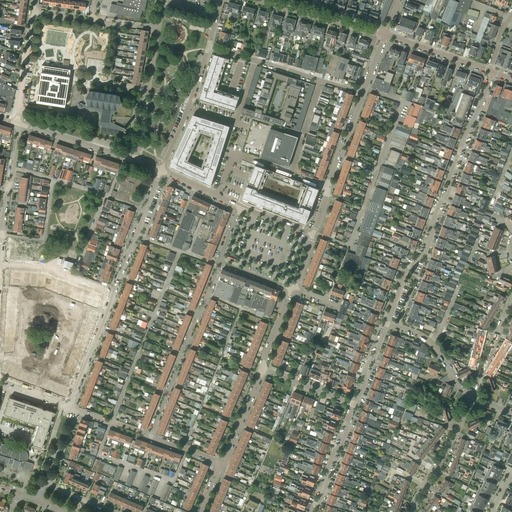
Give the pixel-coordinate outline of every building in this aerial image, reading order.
[(85,6),(90,7),(90,1),(85,0),(85,3),(79,2),(78,9),(84,10),(85,6)] [(123,0),(122,4),(117,3),(116,5),(111,4),(111,3),(109,12),(116,13),(116,14),(117,14),(117,13),(139,18),(139,19),(141,11),(144,11),(143,11),(145,0),(123,0)] [(351,12),(354,1),(354,0),(352,0),(349,0),(346,11),(349,12),(349,11),(351,12)] [(365,5),(366,3),(366,1),(362,0),(361,0),(357,14),(360,15),(361,15),(365,5)] [(384,0),(378,21),(379,20),(382,21),(390,0),(384,0)] [(422,10),(423,10),(430,13),(434,0),(426,0),(424,6),(422,10)] [(436,0),(432,12),(438,14),(435,20),(435,21),(451,27),(452,27),(453,24),(458,26),(459,24),(463,13),(454,11),(458,2),(452,0),(436,0)] [(458,0),(458,2),(454,11),(463,13),(466,15),(467,14),(469,9),(471,0),(458,0)] [(232,12),(234,3),(231,3),(228,2),(225,14),(228,14),(229,11),(232,12)] [(366,17),(369,8),(371,8),(373,3),(370,2),(370,4),(366,3),(365,5),(361,15),(363,15),(363,16),(366,17)] [(406,6),(405,7),(406,8),(415,12),(417,8),(422,11),(422,10),(424,6),(416,2),(415,5),(408,2),(407,3),(406,4),(406,5),(406,6)] [(238,13),(240,5),(237,5),(237,4),(234,3),(232,12),(231,16),(237,17),(238,13)] [(371,18),(372,19),(376,6),(373,5),(371,10),(370,10),(368,18),(371,19),(371,18)] [(246,7),(243,6),(241,16),(243,16),(244,15),(247,16),(249,7),(247,6),(246,7)] [(256,18),(255,21),(258,22),(257,24),(257,26),(260,26),(260,25),(264,11),(261,11),(259,11),(257,18),(259,18),(259,19),(256,18)] [(260,25),(263,26),(263,23),(264,20),(266,20),(268,13),(266,13),(266,12),(264,11),(260,25)] [(432,12),(430,18),(435,20),(438,14),(432,12)] [(274,28),(277,15),(275,14),(275,15),(272,14),(270,21),(268,27),(271,28),(271,30),(273,30),(274,28)] [(280,16),(277,15),(274,28),(276,29),(278,23),(280,24),(282,17),(279,16),(280,16)] [(401,17),(400,21),(397,28),(398,28),(398,29),(400,30),(400,29),(402,30),(405,23),(404,23),(406,19),(401,17)] [(283,20),(280,30),(285,31),(287,32),(291,18),(288,18),(288,19),(286,18),(285,21),(283,20)] [(291,18),(287,32),(290,33),(293,33),(294,28),(293,28),(295,21),(293,20),(293,19),(291,18)] [(405,23),(402,30),(404,31),(405,31),(406,32),(406,31),(407,32),(409,24),(410,25),(411,21),(406,19),(404,23),(405,23)] [(295,29),(293,35),(296,36),(296,35),(301,36),(302,32),(305,22),(302,21),(302,22),(299,22),(298,25),(297,25),(296,30),(295,29)] [(409,24),(407,32),(409,32),(409,33),(411,33),(413,29),(415,29),(418,23),(411,21),(410,25),(409,24)] [(302,32),(301,36),(304,37),(305,35),(306,35),(307,35),(308,34),(309,32),(310,25),(308,24),(308,23),(305,22),(302,32)] [(419,26),(415,34),(418,35),(418,36),(420,37),(421,36),(421,37),(425,28),(424,28),(424,29),(421,28),(422,24),(420,23),(419,26)] [(310,33),(308,39),(310,40),(312,40),(313,35),(316,36),(319,26),(316,25),(316,26),(313,25),(312,29),(310,33)] [(307,70),(314,72),(318,57),(319,57),(324,37),(323,37),(324,32),(323,32),(324,28),(322,28),(322,27),(319,26),(316,36),(320,37),(319,42),(320,43),(319,47),(318,47),(316,53),(315,54),(312,53),(311,55),(307,70)] [(426,38),(432,41),(436,30),(432,28),(433,27),(430,26),(426,38)] [(5,33),(5,37),(6,37),(9,37),(9,36),(20,37),(21,30),(10,29),(9,33),(5,33)] [(335,39),(337,32),(335,31),(333,30),(327,47),(330,48),(333,39),(335,39)] [(494,38),(496,32),(489,30),(487,35),(492,37),(494,38)] [(220,34),(219,37),(228,40),(230,40),(231,40),(231,38),(234,38),(234,36),(235,35),(232,34),(221,32),(220,34)] [(344,34),(342,33),(340,37),(339,36),(337,42),(341,44),(342,41),(345,42),(347,35),(346,34),(345,33),(344,34)] [(445,33),(441,44),(447,46),(451,36),(445,33)] [(353,36),(351,35),(349,40),(348,40),(346,47),(349,48),(354,49),(356,44),(355,43),(357,37),(356,37),(356,36),(354,36),(353,36)] [(456,41),(454,40),(453,40),(451,48),(456,50),(461,37),(459,36),(458,36),(456,41)] [(228,40),(219,37),(218,40),(219,40),(218,43),(228,46),(229,43),(230,40),(228,40)] [(461,37),(456,50),(462,52),(465,44),(462,43),(464,38),(463,38),(461,37)] [(359,50),(358,51),(360,52),(365,40),(360,38),(356,49),(359,50)] [(19,42),(8,40),(7,45),(9,45),(9,47),(18,49),(18,48),(19,48),(20,45),(19,45),(19,42)] [(365,40),(360,52),(362,52),(363,49),(366,50),(369,41),(365,40)] [(237,51),(245,53),(247,45),(242,44),(240,48),(238,47),(237,51)] [(472,44),(468,54),(474,56),(478,48),(474,47),(475,45),(472,44)] [(480,46),(476,57),(481,59),(483,52),(484,52),(486,48),(485,47),(482,46),(482,47),(480,46)] [(383,58),(388,60),(391,61),(388,68),(391,69),(395,60),(397,60),(400,51),(400,50),(399,49),(398,50),(397,48),(395,49),(394,47),(393,48),(392,47),(391,47),(390,48),(389,49),(390,50),(388,54),(386,53),(385,54),(383,58)] [(499,52),(495,64),(499,65),(499,66),(501,67),(501,66),(502,66),(502,64),(505,56),(507,51),(500,48),(499,52)] [(395,71),(402,73),(405,66),(403,65),(407,53),(402,51),(395,71)] [(502,66),(506,68),(506,67),(511,56),(510,56),(511,53),(507,51),(505,56),(502,64),(502,66)] [(11,62),(11,61),(15,61),(16,61),(16,58),(16,56),(13,55),(10,54),(10,53),(5,52),(4,59),(11,62)] [(307,52),(305,53),(301,68),(307,70),(311,55),(311,53),(307,52)] [(199,99),(235,111),(240,97),(215,89),(224,60),(228,62),(229,59),(214,54),(199,99)] [(326,73),(333,75),(340,56),(332,54),(326,73)] [(415,55),(411,54),(404,73),(403,73),(402,77),(407,78),(410,69),(415,55)] [(421,57),(415,55),(410,69),(416,71),(421,57)] [(340,56),(333,75),(343,79),(345,72),(347,68),(348,63),(349,60),(342,57),(340,56)] [(320,73),(320,72),(324,58),(319,57),(318,57),(314,72),(320,73)] [(425,59),(421,57),(416,71),(418,72),(419,70),(421,71),(425,59)] [(0,62),(5,64),(4,66),(11,69),(12,67),(13,67),(14,65),(13,65),(14,64),(0,58),(0,62)] [(391,61),(388,60),(387,61),(385,60),(381,70),(384,71),(384,70),(387,72),(385,76),(380,74),(378,79),(390,83),(393,76),(395,71),(391,69),(388,68),(391,61)] [(429,74),(431,75),(433,70),(435,71),(438,64),(437,64),(437,63),(436,63),(435,63),(433,62),(429,74)] [(361,67),(348,63),(347,68),(359,72),(360,69),(361,67)] [(441,65),(440,64),(435,78),(441,80),(446,66),(444,66),(444,65),(442,64),(441,65)] [(70,70),(41,65),(35,103),(64,107),(70,70)] [(352,75),(351,78),(356,79),(358,75),(359,72),(347,68),(345,72),(349,74),(352,75)] [(446,73),(443,80),(442,84),(444,85),(445,85),(446,80),(449,81),(453,70),(453,69),(452,69),(451,68),(451,69),(448,68),(446,73)] [(0,81),(5,84),(8,76),(10,72),(6,70),(4,74),(1,73),(0,75),(0,81)] [(270,77),(277,79),(284,81),(285,76),(271,71),(270,76),(270,77)] [(462,72),(456,87),(459,88),(461,84),(462,85),(466,74),(462,72)] [(275,84),(277,79),(270,77),(270,76),(267,75),(265,80),(275,84)] [(285,76),(284,81),(291,83),(295,85),(296,84),(297,79),(287,76),(285,76)] [(479,79),(470,76),(466,85),(464,84),(462,89),(461,92),(473,97),(479,79)] [(378,79),(375,78),(372,88),(387,93),(387,91),(390,85),(390,83),(378,79)] [(273,89),(275,84),(265,80),(263,86),(273,89)] [(0,110),(0,112),(2,111),(3,111),(6,112),(9,110),(10,108),(12,101),(13,101),(14,97),(13,97),(15,89),(5,84),(0,81),(0,110)] [(291,83),(289,88),(299,92),(301,86),(296,84),(295,85),(291,83)] [(331,93),(333,88),(324,85),(322,90),(331,93)] [(397,88),(390,85),(387,91),(395,94),(397,88)] [(500,93),(502,87),(501,87),(500,86),(499,86),(496,85),(485,114),(491,116),(495,105),(500,93)] [(273,89),(263,86),(262,91),(272,94),(273,89)] [(456,88),(453,96),(451,102),(450,103),(456,105),(461,92),(462,89),(456,87),(456,88)] [(288,94),(298,97),(299,92),(289,88),(288,94)] [(495,118),(499,119),(510,90),(506,89),(504,88),(504,89),(503,91),(502,90),(501,94),(500,93),(495,105),(491,116),(496,117),(495,118)] [(352,97),(353,95),(340,90),(338,96),(343,97),(352,101),(353,97),(352,97)] [(499,119),(505,122),(507,122),(510,113),(504,111),(506,107),(510,109),(511,102),(511,91),(510,90),(499,119)] [(114,112),(115,111),(114,111),(115,110),(116,110),(120,103),(118,95),(88,91),(84,98),(85,104),(83,105),(80,103),(78,104),(77,107),(79,109),(82,108),(82,107),(85,108),(90,109),(90,110),(94,110),(94,111),(96,111),(97,112),(99,112),(99,113),(100,113),(99,122),(99,121),(98,124),(99,124),(99,125),(100,125),(100,126),(101,126),(100,133),(117,136),(118,130),(122,130),(122,131),(124,132),(124,131),(124,129),(124,128),(123,128),(121,127),(120,127),(118,126),(119,126),(117,126),(117,125),(116,125),(114,125),(114,124),(113,124),(113,123),(112,123),(110,123),(110,122),(109,122),(111,114),(112,114),(112,113),(113,113),(114,112)] [(272,94),(262,91),(260,96),(270,99),(272,94)] [(408,91),(405,100),(410,102),(413,93),(408,91)] [(473,97),(461,92),(456,105),(450,103),(446,114),(452,116),(453,115),(466,120),(467,115),(466,115),(473,97)] [(370,93),(368,99),(377,102),(380,103),(381,100),(378,99),(379,96),(376,95),(370,93)] [(286,99),(296,102),(298,97),(288,94),(286,99)] [(451,102),(453,96),(447,94),(443,105),(447,106),(448,102),(451,102)] [(270,99),(260,96),(258,101),(268,104),(270,99)] [(342,104),(349,106),(350,104),(351,104),(352,101),(343,97),(342,100),(344,101),(342,104)] [(434,104),(435,101),(427,98),(424,106),(432,109),(434,104)] [(286,99),(284,104),(294,107),(296,102),(286,99)] [(377,102),(368,99),(365,104),(372,107),(375,108),(377,102)] [(268,104),(258,101),(256,106),(267,109),(268,104)] [(342,106),(340,109),(348,112),(349,109),(348,108),(349,106),(342,104),(337,102),(336,104),(342,106)] [(413,106),(411,105),(407,114),(416,118),(420,108),(419,108),(420,108),(421,105),(414,103),(413,106)] [(293,112),(294,107),(284,104),(283,109),(293,112)] [(364,108),(363,110),(373,114),(373,112),(375,108),(372,107),(365,104),(364,108)] [(421,105),(420,108),(434,113),(435,114),(436,111),(432,109),(424,106),(421,105)] [(255,111),(258,112),(265,114),(267,109),(256,106),(255,111)] [(257,117),(258,112),(255,111),(243,107),(241,113),(254,117),(254,116),(257,117)] [(438,115),(435,114),(434,113),(420,108),(416,117),(426,120),(427,116),(429,117),(429,116),(433,117),(436,119),(438,115)] [(291,117),(293,112),(283,109),(281,114),(291,117)] [(337,115),(345,117),(346,115),(346,116),(348,112),(340,109),(339,109),(337,115)] [(373,114),(363,110),(361,116),(367,118),(369,114),(372,116),(373,114)] [(259,118),(259,119),(270,122),(272,117),(265,114),(258,112),(257,117),(260,118),(259,118)] [(281,114),(279,119),(284,121),(289,123),(291,117),(281,114)] [(318,124),(321,117),(314,114),(311,121),(318,124)] [(336,121),(343,123),(345,120),(344,120),(345,117),(337,115),(335,114),(333,117),(337,118),(336,121)] [(416,118),(407,114),(403,125),(412,128),(416,118)] [(189,123),(191,123),(188,128),(187,128),(169,167),(211,186),(230,126),(201,117),(201,118),(193,116),(190,122),(189,122),(189,123)] [(436,119),(433,117),(429,116),(429,117),(427,116),(426,120),(435,124),(437,119),(436,119)] [(272,117),(270,122),(282,126),(284,121),(279,119),(274,117),(272,117)] [(496,123),(496,121),(485,117),(483,121),(495,126),(496,123)] [(464,121),(455,118),(454,121),(452,121),(452,123),(456,125),(457,125),(461,126),(462,126),(464,121)] [(359,120),(357,126),(367,130),(367,128),(365,127),(366,123),(359,120)] [(334,127),(341,129),(341,127),(342,127),(343,123),(336,121),(335,123),(332,122),(330,127),(334,129),(334,127)] [(482,124),(481,126),(493,131),(494,128),(497,129),(498,127),(495,126),(483,121),(483,122),(482,122),(482,123),(482,124)] [(411,129),(412,128),(403,125),(398,123),(397,126),(396,126),(394,132),(394,133),(408,139),(408,137),(409,137),(410,133),(410,132),(411,129)] [(9,134),(11,128),(5,126),(1,139),(8,141),(10,134),(9,134)] [(355,132),(362,134),(363,131),(366,132),(367,130),(357,126),(355,132)] [(459,133),(444,127),(441,126),(439,129),(447,132),(446,134),(457,138),(457,136),(458,136),(459,133)] [(327,135),(330,136),(338,139),(339,136),(338,135),(339,133),(333,131),(334,129),(330,127),(327,135)] [(298,137),(270,128),(264,149),(265,149),(264,152),(263,151),(261,158),(288,167),(298,137)] [(478,132),(479,133),(486,136),(491,138),(492,135),(491,135),(492,133),(480,128),(479,130),(478,132)] [(361,138),(362,134),(355,132),(353,138),(362,141),(367,143),(368,143),(369,141),(361,138)] [(486,136),(479,133),(478,133),(477,134),(478,135),(477,137),(488,142),(489,140),(485,138),(486,136)] [(393,134),(390,143),(404,148),(406,144),(408,139),(393,134)] [(435,136),(438,137),(455,144),(456,141),(455,141),(456,139),(449,137),(448,138),(445,137),(436,134),(435,136)] [(29,135),(26,141),(30,142),(28,149),(30,150),(32,143),(35,136),(31,135),(29,135)] [(328,142),(335,144),(336,142),(336,143),(338,139),(330,136),(328,142)] [(454,147),(455,144),(438,137),(437,140),(439,141),(446,144),(446,145),(453,148),(453,146),(454,147)] [(43,149),(44,147),(46,140),(42,138),(42,139),(40,138),(38,145),(37,147),(43,149)] [(352,139),(351,143),(358,146),(361,147),(364,149),(365,145),(366,145),(367,143),(362,141),(353,138),(352,139)] [(486,143),(476,139),(475,141),(474,143),(485,148),(486,143)] [(50,149),(52,142),(49,141),(50,141),(46,140),(44,147),(43,149),(42,152),(45,153),(47,148),(50,149)] [(334,147),(335,144),(328,142),(326,148),(333,150),(335,147),(334,147)] [(350,147),(349,149),(358,152),(363,154),(364,153),(362,152),(362,151),(360,151),(361,147),(358,146),(351,143),(350,147)] [(404,148),(390,143),(388,148),(402,153),(404,148)] [(473,146),(473,148),(479,151),(480,149),(483,151),(484,150),(489,152),(490,150),(486,148),(485,148),(474,143),(473,146)] [(58,144),(56,144),(53,153),(56,154),(53,162),(56,163),(62,145),(59,144),(58,144)] [(378,153),(379,150),(380,148),(371,144),(369,150),(378,153)] [(66,154),(68,147),(66,147),(66,146),(62,145),(56,163),(59,164),(61,158),(63,153),(66,154)] [(432,147),(451,155),(451,154),(450,154),(451,154),(451,152),(452,150),(440,145),(440,147),(432,145),(432,147)] [(309,148),(305,146),(303,150),(318,156),(319,152),(309,148)] [(70,159),(74,149),(70,147),(70,148),(68,147),(66,154),(65,157),(70,159)] [(321,152),(324,153),(331,156),(331,154),(332,154),(333,150),(326,148),(323,147),(321,152)] [(450,157),(451,155),(432,147),(432,149),(436,151),(439,153),(438,155),(449,159),(449,157),(450,157)] [(77,158),(79,151),(77,150),(74,149),(70,159),(76,161),(77,158)] [(358,152),(349,149),(347,155),(353,157),(355,154),(357,154),(358,152)] [(389,149),(387,154),(400,159),(402,153),(389,149)] [(83,160),(85,152),(82,151),(81,152),(79,151),(77,158),(83,160)] [(469,155),(470,155),(481,160),(487,162),(488,159),(478,155),(478,154),(471,151),(471,153),(470,153),(469,155)] [(89,162),(91,155),(89,154),(89,153),(85,152),(83,160),(89,162)] [(322,159),(329,162),(331,158),(330,158),(331,156),(324,153),(322,159)] [(400,159),(387,154),(385,159),(398,164),(400,159)] [(427,154),(426,157),(447,165),(448,162),(447,162),(448,160),(441,158),(440,160),(437,159),(437,158),(427,154)] [(481,160),(470,155),(470,156),(469,156),(469,157),(469,158),(468,160),(475,162),(476,160),(481,162),(480,163),(486,165),(487,162),(481,160)] [(99,165),(101,158),(98,156),(98,157),(95,156),(92,166),(95,167),(96,164),(99,165)] [(435,164),(438,165),(438,166),(445,169),(445,167),(446,167),(447,165),(426,157),(425,160),(430,162),(430,161),(435,163),(435,164)] [(105,159),(101,158),(99,165),(98,169),(99,169),(99,170),(100,170),(101,170),(102,171),(103,170),(104,170),(107,160),(105,159)] [(320,165),(327,167),(327,165),(328,165),(329,162),(322,159),(319,158),(317,164),(320,165)] [(32,164),(30,170),(36,172),(39,161),(34,159),(33,162),(32,162),(32,164)] [(351,161),(345,159),(343,165),(350,167),(352,168),(352,166),(353,166),(353,165),(351,164),(351,161)] [(109,172),(113,161),(109,160),(109,161),(107,160),(104,170),(109,172)] [(116,162),(113,161),(109,172),(115,174),(118,164),(116,163),(116,162)] [(251,174),(241,200),(279,214),(279,213),(283,215),(283,216),(305,224),(319,189),(255,165),(251,174)] [(314,169),(316,170),(325,173),(326,169),(327,167),(320,165),(319,167),(316,166),(314,169)] [(380,170),(394,176),(396,171),(382,165),(380,170)] [(409,175),(411,170),(402,166),(400,171),(409,175)] [(472,169),(465,166),(464,169),(465,169),(464,171),(471,173),(472,171),(482,175),(483,173),(477,170),(472,169)] [(431,176),(441,179),(441,178),(442,178),(443,175),(442,175),(427,169),(421,167),(420,170),(425,172),(426,171),(432,174),(431,176)] [(428,167),(427,169),(442,175),(443,175),(443,174),(443,173),(444,171),(437,168),(436,170),(433,169),(428,167)] [(58,178),(63,180),(66,170),(61,168),(58,178)] [(143,176),(132,171),(131,173),(125,171),(125,170),(122,179),(117,177),(115,183),(120,184),(117,192),(113,191),(111,196),(127,202),(129,197),(134,199),(136,194),(134,193),(135,190),(136,191),(142,176),(143,176)] [(314,175),(322,178),(323,176),(324,176),(325,173),(316,170),(314,175)] [(390,186),(392,181),(394,176),(380,170),(379,171),(383,173),(378,187),(377,187),(388,191),(390,186)] [(498,178),(500,174),(491,170),(489,175),(498,178)] [(348,179),(351,181),(352,179),(349,177),(350,174),(347,173),(341,171),(340,175),(339,176),(346,179),(348,179)] [(462,174),(461,177),(477,183),(480,184),(481,182),(472,178),(473,176),(463,173),(463,174),(462,174)] [(19,183),(30,185),(32,176),(25,174),(24,178),(21,177),(21,179),(20,179),(19,183)] [(346,179),(339,176),(337,182),(344,184),(346,185),(346,183),(344,183),(346,179)] [(427,182),(431,184),(438,187),(440,182),(429,177),(427,182)] [(477,183),(461,177),(460,179),(461,180),(460,181),(467,184),(468,182),(476,185),(477,183)] [(95,178),(91,188),(97,190),(97,189),(101,180),(95,178)] [(344,189),(346,185),(344,184),(337,182),(335,188),(342,190),(344,191),(344,189)] [(436,192),(438,187),(431,184),(430,187),(426,185),(420,182),(419,185),(436,192)] [(457,188),(473,194),(476,195),(477,193),(465,188),(466,186),(459,183),(458,185),(457,188)] [(415,186),(424,190),(428,191),(427,193),(435,196),(436,192),(419,185),(416,184),(415,186)] [(181,198),(182,196),(178,194),(180,190),(178,189),(170,186),(168,186),(165,192),(178,197),(181,198)] [(385,199),(386,197),(388,191),(377,187),(377,188),(376,187),(373,195),(374,195),(385,199)] [(335,188),(333,194),(342,197),(342,195),(340,194),(342,190),(335,188)] [(463,193),(472,196),(473,194),(457,188),(456,190),(456,192),(462,195),(463,193)] [(174,198),(178,199),(178,197),(165,192),(163,199),(172,203),(174,198)] [(417,194),(416,196),(433,203),(433,200),(434,198),(426,195),(426,198),(417,194)] [(454,196),(453,198),(470,205),(471,203),(461,199),(462,197),(455,194),(454,196)] [(382,205),(383,205),(384,202),(385,199),(374,195),(373,195),(371,201),(382,205)] [(184,215),(194,219),(195,215),(198,209),(202,200),(193,196),(184,215)] [(422,201),(421,203),(430,207),(431,205),(432,205),(433,203),(416,196),(415,198),(422,201)] [(38,198),(37,207),(45,208),(46,199),(38,198)] [(470,205),(453,198),(452,201),(452,203),(458,205),(459,203),(469,207),(470,205)] [(110,209),(113,202),(107,199),(104,207),(109,209),(110,209)] [(172,203),(163,199),(161,205),(167,207),(168,204),(172,206),(173,205),(175,206),(174,207),(180,209),(181,207),(172,203)] [(198,209),(195,215),(200,217),(207,220),(208,221),(218,224),(224,227),(227,221),(226,220),(215,216),(216,216),(206,212),(210,204),(202,200),(198,209)] [(343,207),(345,203),(336,200),(334,205),(340,208),(342,209),(343,207)] [(371,235),(372,235),(376,224),(377,220),(381,211),(382,208),(383,205),(382,205),(371,201),(370,202),(370,201),(365,213),(363,218),(359,231),(371,235)] [(384,202),(383,205),(382,208),(384,209),(390,211),(392,206),(384,202)] [(123,204),(121,207),(124,208),(122,214),(124,215),(131,217),(134,212),(129,210),(130,207),(123,204)] [(215,216),(226,220),(228,217),(230,213),(217,207),(210,204),(206,212),(216,216),(215,216)] [(416,204),(414,208),(428,213),(429,211),(429,209),(416,204)] [(169,208),(167,207),(161,205),(159,211),(164,213),(165,210),(168,211),(169,208)] [(331,211),(338,214),(341,215),(342,211),(341,211),(342,209),(340,208),(334,205),(331,211)] [(419,215),(426,218),(427,216),(428,213),(414,208),(407,205),(405,209),(411,211),(411,209),(420,213),(419,215)] [(449,209),(459,213),(467,216),(468,214),(460,211),(461,209),(451,205),(450,207),(449,208),(449,209)] [(459,213),(449,209),(449,210),(448,211),(448,212),(448,214),(457,217),(458,217),(458,216),(459,216),(458,216),(459,213)] [(156,217),(162,219),(163,216),(166,217),(167,214),(164,213),(159,211),(156,217)] [(338,214),(331,211),(329,217),(336,219),(338,220),(338,218),(339,218),(340,215),(341,215),(338,214)] [(120,217),(119,219),(129,223),(131,217),(124,215),(123,218),(120,217)] [(191,225),(193,220),(194,219),(184,215),(179,227),(189,231),(191,225)] [(409,216),(408,218),(412,219),(424,224),(425,222),(425,221),(425,220),(414,215),(413,218),(409,216)] [(487,224),(490,218),(484,215),(484,216),(482,220),(482,221),(487,224)] [(445,220),(460,226),(462,226),(463,224),(457,222),(457,220),(456,219),(447,216),(446,217),(445,220)] [(336,219),(329,217),(327,223),(334,225),(336,226),(337,222),(338,220),(336,219)] [(96,224),(103,226),(104,226),(106,220),(99,218),(97,223),(96,224)] [(408,218),(408,220),(416,223),(415,226),(422,228),(423,226),(424,225),(423,224),(424,224),(412,219),(408,218)] [(119,219),(117,225),(119,225),(120,226),(127,229),(129,223),(119,219)] [(460,226),(445,220),(444,222),(444,223),(443,224),(453,228),(454,228),(455,228),(455,227),(459,229),(460,226)] [(215,233),(221,235),(224,227),(218,224),(208,221),(207,224),(209,225),(209,226),(202,223),(201,227),(215,232),(215,233)] [(160,224),(154,222),(151,229),(158,231),(160,225),(160,224)] [(335,230),(336,226),(334,225),(327,223),(325,228),(331,231),(333,231),(334,229),(335,230)] [(116,228),(115,231),(118,232),(125,234),(127,229),(120,226),(119,225),(117,225),(116,228)] [(185,242),(189,231),(179,227),(172,246),(185,251),(188,249),(190,243),(185,242)] [(201,227),(197,237),(217,245),(218,242),(221,235),(215,233),(215,232),(201,227)] [(441,228),(440,231),(457,237),(458,237),(459,235),(460,232),(457,231),(456,232),(452,230),(443,227),(442,228),(441,228)] [(502,227),(501,230),(495,227),(493,232),(502,236),(505,229),(502,227)] [(323,234),(331,237),(332,233),(333,231),(331,231),(325,228),(323,234)] [(172,237),(158,231),(151,229),(149,236),(158,240),(159,236),(166,238),(164,243),(169,244),(172,237)] [(420,235),(405,229),(404,232),(408,233),(407,235),(418,239),(418,237),(419,238),(420,235)] [(113,230),(113,232),(117,234),(116,237),(123,240),(125,234),(118,232),(113,230)] [(374,230),(372,235),(377,237),(380,238),(382,233),(374,230)] [(359,231),(361,231),(357,244),(359,244),(355,255),(347,252),(344,260),(360,266),(363,256),(364,257),(368,258),(369,259),(371,253),(365,251),(371,235),(359,231)] [(457,237),(440,231),(439,233),(440,233),(439,235),(446,238),(447,237),(455,240),(457,237)] [(491,237),(500,241),(502,236),(493,232),(491,237)] [(399,239),(404,241),(415,245),(416,245),(416,244),(416,243),(417,241),(410,239),(410,238),(403,236),(402,238),(399,237),(400,236),(393,234),(392,237),(398,239),(399,239)] [(91,239),(88,244),(96,247),(99,248),(101,242),(98,241),(97,241),(98,239),(97,239),(91,236),(91,239)] [(116,237),(114,243),(121,246),(123,240),(116,237)] [(217,245),(197,237),(193,246),(191,251),(204,256),(204,257),(211,259),(217,245)] [(437,239),(436,241),(451,247),(454,248),(455,245),(452,244),(452,245),(448,243),(448,242),(447,241),(446,241),(445,240),(438,237),(438,239),(437,239)] [(489,241),(498,245),(500,241),(491,237),(489,241)] [(327,247),(328,245),(329,242),(321,238),(319,244),(325,246),(327,247)] [(399,240),(398,242),(404,244),(403,246),(414,250),(414,248),(415,248),(415,246),(415,245),(404,241),(399,239),(399,240)] [(488,242),(487,246),(496,250),(498,245),(489,241),(488,242)] [(142,243),(140,249),(147,252),(148,250),(148,249),(146,249),(147,246),(142,243)] [(88,244),(86,250),(87,250),(93,253),(94,253),(96,247),(88,244)] [(316,250),(323,252),(325,253),(326,249),(327,247),(325,246),(319,244),(316,250)] [(391,249),(394,250),(407,254),(408,253),(407,252),(408,250),(401,248),(400,250),(397,249),(395,249),(396,247),(390,245),(389,248),(391,249)] [(108,249),(111,250),(110,252),(117,255),(119,249),(109,246),(108,249)] [(433,250),(432,252),(448,258),(449,256),(440,253),(441,251),(434,248),(434,250),(433,250)] [(140,249),(137,255),(143,257),(146,258),(147,256),(146,254),(147,254),(147,252),(140,249)] [(323,257),(325,253),(323,252),(316,250),(314,255),(321,258),(323,259),(323,257)] [(395,255),(398,256),(405,259),(406,257),(407,255),(406,255),(407,254),(394,250),(393,252),(394,252),(394,253),(394,254),(394,255),(395,255)] [(117,255),(110,252),(107,251),(105,257),(115,261),(117,255)] [(175,254),(169,252),(166,260),(172,262),(175,254)] [(448,258),(432,252),(431,255),(432,255),(431,257),(442,261),(443,258),(448,260),(448,258)] [(314,255),(312,261),(318,263),(320,264),(322,261),(323,259),(321,258),(314,255)] [(102,262),(113,266),(115,261),(105,257),(102,262)] [(387,264),(389,265),(396,268),(397,266),(398,264),(385,259),(382,257),(380,260),(386,262),(385,263),(387,264)] [(437,261),(430,259),(429,261),(429,262),(429,263),(441,268),(442,266),(436,264),(437,261)] [(320,264),(318,263),(312,261),(310,267),(316,269),(318,270),(319,268),(320,264)] [(111,272),(113,266),(102,262),(100,268),(111,272)] [(435,268),(444,271),(445,269),(441,268),(429,263),(428,264),(427,265),(428,266),(427,267),(434,270),(435,268)] [(133,266),(131,272),(136,274),(139,275),(139,273),(140,272),(138,271),(139,268),(133,266)] [(384,268),(378,266),(377,268),(394,275),(395,272),(394,272),(395,270),(385,266),(384,268)] [(318,270),(316,269),(310,267),(308,272),(314,275),(316,276),(318,272),(318,270)] [(108,278),(111,272),(100,268),(98,274),(108,278)] [(393,277),(394,275),(377,268),(377,269),(377,270),(383,273),(382,275),(392,279),(393,277)] [(213,295),(223,299),(232,273),(222,269),(213,295)] [(425,274),(438,279),(439,279),(440,276),(435,275),(434,273),(433,272),(426,270),(425,272),(424,273),(425,274)] [(12,272),(11,285),(43,287),(96,307),(101,296),(90,292),(89,293),(51,279),(51,277),(44,274),(44,276),(24,275),(24,273),(12,272)] [(308,272),(305,278),(312,281),(314,281),(314,279),(315,278),(316,276),(314,275),(308,272)] [(232,274),(233,273),(232,273),(223,299),(229,301),(239,276),(236,274),(236,276),(232,274)] [(106,283),(108,278),(98,274),(96,279),(106,283)] [(438,279),(425,274),(424,274),(423,276),(424,276),(423,278),(431,281),(433,282),(433,281),(437,282),(438,279)] [(77,275),(74,281),(83,285),(86,278),(77,275)] [(503,287),(504,284),(507,278),(501,275),(498,281),(502,283),(501,286),(503,287)] [(239,277),(240,276),(239,276),(229,301),(236,304),(238,298),(246,278),(242,277),(242,278),(239,277)] [(373,279),(376,280),(390,285),(391,283),(390,283),(391,281),(382,277),(381,279),(374,276),(373,279)] [(242,289),(238,298),(245,301),(246,299),(249,292),(253,281),(249,280),(249,281),(246,280),(246,278),(242,289)] [(314,281),(312,281),(305,278),(303,284),(311,287),(313,283),(314,281)] [(379,286),(381,287),(388,289),(388,288),(389,288),(390,285),(376,280),(375,283),(378,284),(378,285),(379,286)] [(432,284),(422,280),(421,282),(421,283),(420,284),(421,284),(420,284),(433,289),(434,286),(432,285),(432,284)] [(244,305),(243,306),(250,309),(250,307),(259,283),(256,282),(256,283),(253,282),(253,281),(249,292),(253,293),(250,301),(246,299),(245,301),(245,302),(244,305)] [(127,282),(125,288),(132,291),(133,289),(134,288),(132,287),(133,284),(127,282)] [(250,307),(250,309),(251,309),(252,308),(256,309),(257,310),(266,286),(263,285),(262,286),(260,285),(260,284),(259,283),(250,307)] [(257,310),(255,315),(262,318),(263,315),(264,312),(267,304),(273,288),(272,288),(270,287),(266,286),(257,310)] [(386,293),(387,291),(380,289),(378,288),(377,289),(376,289),(367,286),(366,288),(369,289),(386,296),(387,293),(386,293)] [(273,288),(267,304),(274,307),(279,294),(280,291),(279,291),(274,289),(273,288)] [(368,291),(374,294),(378,295),(377,298),(384,300),(384,298),(385,299),(386,296),(369,289),(368,291)] [(192,293),(194,294),(193,297),(198,299),(201,293),(193,290),(192,292),(192,293)] [(417,293),(416,295),(428,300),(429,298),(427,297),(427,295),(418,291),(417,293)] [(123,294),(120,299),(128,302),(129,303),(130,301),(131,299),(127,298),(128,296),(123,294)] [(493,297),(496,299),(502,303),(505,297),(499,294),(497,297),(494,295),(493,297)] [(428,300),(416,295),(415,298),(415,300),(429,305),(429,303),(433,305),(434,302),(432,302),(428,300)] [(215,303),(216,301),(210,299),(208,304),(214,306),(216,307),(218,308),(219,306),(217,305),(217,304),(215,303)] [(367,299),(366,301),(382,307),(383,304),(382,304),(383,302),(376,300),(375,302),(367,299)] [(493,305),(498,308),(502,303),(496,299),(493,305)] [(348,301),(344,300),(341,306),(348,308),(350,302),(348,301)] [(368,306),(373,308),(380,311),(380,309),(381,309),(382,307),(366,301),(365,300),(364,303),(368,305),(368,306)] [(304,309),(302,308),(304,304),(296,301),(296,302),(294,307),(301,310),(304,311),(304,309)] [(188,308),(194,310),(196,305),(188,302),(187,304),(186,307),(188,308)] [(426,310),(420,307),(421,306),(414,303),(413,303),(412,305),(412,306),(412,307),(419,310),(426,312),(426,310)] [(263,315),(269,318),(272,312),(274,307),(267,304),(264,312),(263,315)] [(118,305),(116,311),(124,314),(125,312),(125,310),(123,310),(124,307),(118,305)] [(490,310),(495,313),(498,308),(493,305),(491,308),(490,307),(488,309),(490,310)] [(301,310),(294,307),(292,313),(299,315),(301,310)] [(428,313),(426,312),(419,310),(412,307),(411,309),(410,309),(409,312),(417,315),(420,316),(421,313),(425,315),(427,316),(428,313)] [(377,317),(378,315),(370,312),(371,311),(366,309),(365,312),(364,311),(364,312),(360,310),(359,313),(363,314),(365,315),(377,320),(378,317),(377,317)] [(210,316),(211,312),(206,310),(204,316),(211,319),(212,317),(210,316)] [(486,315),(492,319),(495,313),(490,310),(486,315)] [(87,311),(86,316),(94,319),(96,314),(87,311)] [(417,315),(409,312),(408,314),(409,315),(408,317),(416,319),(415,320),(420,322),(422,322),(424,317),(420,316),(417,315)] [(299,315),(292,313),(290,318),(297,321),(299,315)] [(334,321),(336,315),(330,313),(326,325),(328,326),(330,320),(334,321)] [(365,315),(363,314),(362,317),(363,317),(363,319),(374,324),(375,322),(376,322),(377,320),(365,315)] [(489,324),(492,319),(486,315),(484,319),(481,316),(479,318),(483,321),(489,324)] [(114,316),(112,322),(119,325),(120,323),(121,322),(119,321),(120,319),(114,316)] [(214,320),(211,319),(204,316),(201,321),(207,323),(209,324),(210,321),(213,322),(214,320)] [(418,327),(419,324),(420,322),(415,320),(416,319),(408,317),(408,319),(407,319),(407,320),(407,321),(413,324),(413,325),(418,327)] [(297,321),(290,318),(288,324),(295,327),(297,321)] [(258,326),(265,329),(267,323),(268,323),(260,320),(259,324),(257,323),(256,325),(258,326)] [(207,323),(201,321),(199,327),(209,331),(210,329),(207,328),(208,326),(206,325),(207,323)] [(480,326),(485,330),(489,324),(483,321),(482,323),(480,326)] [(63,333),(66,323),(59,322),(57,331),(63,333)] [(355,322),(354,324),(372,331),(373,328),(373,326),(363,323),(362,325),(355,322)] [(295,327),(288,324),(285,329),(293,332),(295,327)] [(363,333),(370,335),(371,334),(372,331),(354,324),(353,327),(363,331),(363,333)] [(257,329),(256,332),(263,334),(265,329),(258,326),(256,325),(255,328),(257,329)] [(283,335),(291,338),(293,332),(285,329),(283,335)] [(182,339),(185,333),(177,330),(176,332),(176,333),(178,334),(177,336),(182,339)] [(113,335),(108,332),(106,338),(113,341),(114,339),(112,338),(113,335)] [(140,341),(142,335),(136,332),(134,338),(140,341)] [(201,337),(202,335),(197,332),(194,338),(205,342),(206,340),(203,339),(204,338),(201,337)] [(261,340),(263,334),(256,332),(255,335),(252,334),(251,336),(254,337),(261,340)] [(349,335),(368,342),(369,339),(368,339),(369,337),(359,333),(358,335),(350,332),(349,335)] [(403,341),(403,339),(398,337),(391,334),(390,336),(389,339),(404,344),(409,346),(411,343),(405,340),(405,341),(404,341),(403,341)] [(359,341),(358,344),(366,347),(368,342),(349,335),(348,337),(359,341)] [(475,342),(482,344),(483,338),(474,335),(473,337),(475,337),(475,339),(476,339),(475,342)] [(259,346),(261,340),(254,337),(252,343),(259,346)] [(337,343),(329,339),(327,344),(336,347),(337,343)] [(388,342),(388,343),(394,346),(395,344),(403,347),(404,344),(389,339),(388,341),(388,342)] [(279,345),(286,348),(289,349),(290,347),(287,345),(288,342),(281,340),(279,345)] [(511,348),(511,347),(510,346),(511,344),(506,340),(503,346),(508,349),(511,350),(511,348)] [(178,350),(180,344),(172,341),(171,343),(171,344),(173,345),(172,348),(178,350)] [(350,344),(353,345),(357,347),(356,349),(364,351),(364,350),(365,350),(366,348),(366,347),(358,344),(351,341),(350,344)] [(419,350),(426,353),(428,348),(423,344),(420,343),(413,341),(412,343),(411,347),(418,350),(419,350)] [(256,351),(259,346),(252,343),(250,346),(248,345),(247,347),(248,348),(249,348),(256,351)] [(109,346),(103,344),(101,350),(109,353),(111,353),(113,350),(108,348),(109,346)] [(289,349),(286,348),(279,345),(277,351),(284,354),(285,350),(288,351),(289,349)] [(398,349),(387,345),(386,347),(385,349),(398,354),(398,355),(399,351),(397,351),(398,349)] [(505,354),(508,349),(503,346),(500,351),(505,354)] [(196,351),(190,348),(188,354),(198,358),(199,356),(196,355),(197,354),(195,353),(196,351)] [(256,351),(249,348),(248,348),(247,350),(248,351),(247,353),(247,354),(254,357),(256,351)] [(347,349),(346,352),(362,358),(363,355),(362,355),(363,353),(353,350),(353,352),(347,349)] [(277,351),(275,357),(282,359),(284,354),(277,351)] [(503,357),(505,354),(500,351),(496,356),(502,360),(503,361),(506,362),(507,360),(503,357)] [(353,358),(352,359),(360,362),(360,360),(361,361),(362,358),(346,352),(345,355),(353,358)] [(242,358),(245,360),(252,362),(254,357),(247,354),(244,353),(242,358)] [(197,360),(198,358),(188,354),(186,360),(191,362),(193,359),(194,360),(195,359),(197,360)] [(390,359),(383,356),(382,358),(381,360),(395,366),(411,372),(418,375),(420,369),(405,363),(404,366),(389,360),(390,359)] [(499,365),(502,360),(496,356),(493,362),(499,365)] [(282,359),(275,357),(273,362),(272,362),(283,366),(285,361),(282,359)] [(171,367),(173,361),(168,359),(166,358),(165,360),(165,361),(167,362),(166,364),(171,367)] [(252,362),(245,360),(242,358),(240,364),(250,368),(252,362)] [(338,358),(337,361),(341,362),(358,369),(359,366),(358,366),(359,364),(349,360),(349,362),(338,358)] [(309,360),(306,359),(301,373),(306,375),(310,366),(307,365),(309,360)] [(95,366),(103,369),(105,369),(106,366),(102,365),(103,362),(97,360),(95,366)] [(193,363),(191,362),(186,360),(184,365),(194,369),(195,368),(192,366),(193,363)] [(326,378),(327,377),(329,371),(331,365),(331,364),(328,363),(325,362),(320,360),(318,365),(313,378),(320,381),(322,376),(326,378)] [(379,365),(389,369),(390,366),(393,367),(395,368),(395,366),(381,360),(379,363),(380,363),(379,365)] [(358,369),(341,362),(340,365),(346,367),(345,369),(356,373),(356,371),(357,371),(358,369)] [(499,365),(493,362),(490,367),(495,370),(499,365)] [(318,365),(314,363),(309,375),(311,376),(311,377),(313,378),(318,365)] [(437,374),(440,368),(430,363),(427,370),(437,374)] [(465,375),(463,369),(462,368),(459,368),(457,363),(453,364),(460,378),(465,375)] [(184,365),(181,371),(187,373),(188,371),(193,373),(194,369),(184,365)] [(386,370),(379,367),(378,369),(377,368),(376,371),(392,377),(396,379),(398,373),(394,372),(393,374),(392,373),(392,374),(390,374),(385,372),(386,370)] [(468,367),(463,369),(465,375),(471,373),(468,367)] [(492,376),(495,370),(490,367),(487,372),(492,376)] [(66,368),(64,373),(72,376),(74,371),(66,368)] [(237,371),(236,374),(239,375),(246,378),(248,373),(241,370),(240,373),(237,371)] [(91,377),(98,380),(101,381),(102,378),(98,376),(99,373),(93,371),(91,377)] [(187,380),(187,378),(187,377),(189,378),(190,374),(187,373),(181,371),(179,376),(187,380)] [(409,377),(412,379),(416,380),(418,375),(411,372),(409,377)] [(235,376),(233,379),(236,381),(243,384),(246,378),(239,375),(236,374),(235,376)] [(33,375),(30,383),(34,385),(38,376),(33,375)] [(164,384),(167,378),(161,376),(158,375),(157,377),(158,378),(156,380),(164,384)] [(187,380),(179,376),(177,382),(182,385),(183,382),(185,383),(187,380)] [(344,383),(351,386),(352,384),(353,381),(339,376),(338,379),(340,379),(344,381),(344,383)] [(381,380),(375,378),(374,380),(373,379),(372,382),(387,388),(388,385),(381,382),(381,380)] [(43,379),(40,387),(45,389),(48,381),(43,379)] [(201,379),(200,382),(203,383),(202,383),(205,385),(204,386),(208,388),(210,383),(201,379)] [(156,387),(162,389),(164,384),(156,380),(156,383),(155,384),(157,385),(156,387)] [(270,389),(272,390),(273,388),(271,387),(272,384),(265,380),(265,381),(263,386),(270,389)] [(236,381),(234,386),(241,389),(243,384),(236,381)] [(350,387),(351,386),(344,383),(343,384),(338,382),(336,387),(346,391),(346,390),(350,391),(351,387),(350,387)] [(372,385),(371,387),(378,389),(379,387),(381,388),(387,390),(388,388),(387,388),(372,382),(371,385),(372,385)] [(496,382),(494,383),(488,385),(490,391),(496,389),(495,385),(498,384),(496,382)] [(89,383),(86,388),(94,391),(95,389),(93,388),(94,385),(89,383)] [(441,388),(444,390),(450,392),(453,386),(447,384),(446,387),(442,385),(441,388)] [(201,385),(198,393),(205,395),(208,388),(204,386),(201,385)] [(404,394),(406,389),(405,388),(396,385),(394,390),(404,394)] [(63,386),(59,394),(64,396),(68,388),(63,386)] [(234,386),(232,392),(239,395),(241,389),(234,386)] [(270,389),(263,386),(260,392),(267,394),(270,389)] [(180,389),(175,387),(173,393),(183,397),(184,395),(181,394),(181,393),(179,392),(180,389)] [(369,390),(368,393),(383,399),(385,394),(370,389),(370,390),(369,390)] [(227,391),(225,395),(227,396),(229,397),(236,400),(239,395),(232,392),(227,390),(227,391)] [(450,392),(444,390),(442,395),(448,398),(450,392)] [(267,394),(260,392),(258,397),(265,400),(267,394)] [(288,410),(291,411),(294,404),(298,394),(294,392),(291,399),(294,400),(293,402),(292,402),(291,406),(290,405),(288,410)] [(383,399),(368,393),(367,396),(368,396),(367,398),(377,402),(378,400),(382,401),(383,399)] [(84,394),(82,400),(90,403),(91,400),(92,397),(90,396),(84,394)] [(298,405),(299,405),(303,395),(298,394),(294,404),(291,411),(291,413),(294,414),(298,405)] [(227,396),(226,398),(228,399),(227,403),(234,406),(236,400),(229,397),(227,396)] [(302,417),(304,413),(309,398),(305,396),(301,406),(303,407),(300,416),(302,417)] [(9,397),(3,415),(36,425),(38,425),(32,443),(30,442),(30,444),(41,448),(53,412),(45,409),(45,410),(41,409),(42,408),(9,397)] [(150,404),(155,406),(158,401),(150,397),(148,401),(151,401),(150,404)] [(269,402),(265,400),(258,397),(256,403),(263,406),(264,403),(268,404),(269,402)] [(176,400),(170,398),(168,404),(178,408),(179,406),(176,405),(177,404),(175,403),(176,400)] [(314,400),(309,398),(304,413),(306,414),(308,409),(310,410),(314,400)] [(373,402),(366,399),(366,401),(365,401),(364,404),(377,409),(378,406),(372,404),(373,402)] [(414,412),(417,405),(410,402),(407,409),(414,412)] [(223,405),(222,407),(225,408),(232,411),(234,406),(227,403),(227,404),(226,406),(223,405)] [(263,406),(256,403),(254,408),(261,411),(263,412),(264,410),(261,409),(263,406)] [(395,409),(403,412),(405,407),(404,407),(400,405),(397,404),(395,409)] [(222,407),(221,409),(224,410),(222,414),(229,417),(229,416),(231,411),(232,411),(225,408),(222,407)] [(328,407),(326,410),(340,415),(341,413),(340,413),(341,410),(334,408),(334,410),(328,407)] [(259,413),(262,414),(263,412),(261,411),(254,408),(251,413),(258,416),(259,413)] [(145,415),(151,418),(153,412),(145,409),(144,411),(144,412),(146,413),(145,415)] [(403,412),(395,409),(394,409),(392,414),(401,418),(403,412)] [(169,417),(175,420),(176,418),(174,417),(175,417),(172,416),(174,413),(171,412),(166,410),(163,415),(169,417)] [(278,415),(277,418),(280,419),(282,414),(277,412),(275,410),(273,415),(277,417),(277,415),(278,415)] [(340,415),(326,410),(325,413),(331,415),(331,417),(338,420),(339,417),(340,417),(340,415)] [(372,414),(362,410),(361,412),(360,415),(376,421),(377,418),(373,416),(371,417),(371,416),(372,414)] [(411,420),(412,416),(413,414),(405,411),(403,417),(411,420)] [(258,416),(251,413),(249,419),(258,423),(259,421),(257,420),(258,416)] [(390,417),(393,418),(392,420),(399,423),(401,418),(394,415),(391,414),(390,417)] [(161,421),(167,423),(169,424),(171,420),(175,422),(175,420),(169,417),(163,415),(161,421)] [(367,419),(369,420),(368,421),(380,425),(381,423),(376,421),(360,415),(359,417),(359,419),(366,422),(367,419)] [(1,417),(0,421),(0,424),(6,427),(9,420),(1,417)] [(478,418),(473,421),(475,427),(481,424),(478,418)] [(79,425),(89,428),(91,429),(93,423),(82,419),(81,421),(80,421),(79,425)] [(227,421),(221,419),(220,422),(217,421),(216,423),(218,424),(225,427),(227,421)] [(253,428),(255,424),(258,426),(259,423),(258,423),(249,419),(247,424),(246,424),(246,425),(253,428)] [(323,420),(322,422),(336,427),(337,425),(336,424),(337,422),(330,419),(329,421),(323,419),(323,420)] [(141,427),(146,429),(148,423),(141,420),(140,422),(140,423),(142,424),(141,427)] [(389,420),(387,425),(397,428),(399,423),(389,420)] [(501,421),(499,420),(496,427),(495,426),(494,429),(497,431),(495,436),(497,437),(498,437),(504,421),(501,420),(501,421)] [(159,427),(167,430),(169,431),(171,431),(172,429),(168,428),(169,424),(167,423),(161,421),(159,427)] [(356,425),(370,431),(372,431),(373,429),(367,427),(368,425),(358,421),(357,423),(356,425)] [(475,427),(473,421),(467,424),(470,430),(473,428),(475,432),(477,431),(475,427)] [(506,430),(508,424),(507,423),(507,422),(504,421),(498,437),(500,438),(503,429),(506,430)] [(321,425),(323,425),(322,427),(333,432),(334,429),(335,429),(336,427),(322,422),(321,425)] [(216,429),(223,432),(225,427),(218,424),(216,429)] [(87,434),(89,428),(79,425),(78,428),(79,428),(78,431),(87,433),(87,434)] [(104,433),(106,427),(98,425),(96,430),(104,433)] [(364,434),(365,431),(371,433),(372,431),(370,431),(356,425),(355,428),(355,430),(364,434)] [(436,433),(441,436),(446,429),(442,426),(438,425),(437,427),(433,425),(432,427),(435,429),(434,431),(436,433)] [(167,430),(159,427),(157,432),(165,435),(166,432),(168,433),(169,431),(167,430)] [(112,440),(115,431),(112,429),(112,430),(109,429),(107,436),(110,437),(108,443),(111,444),(112,440)] [(220,438),(223,432),(216,429),(215,433),(213,432),(211,434),(214,435),(220,438)] [(242,435),(249,438),(251,432),(244,429),(242,435)] [(319,434),(332,438),(333,436),(332,435),(333,434),(321,429),(321,431),(320,431),(319,434)] [(75,436),(83,438),(85,439),(87,433),(78,431),(77,433),(76,432),(75,436)] [(118,442),(121,433),(119,433),(119,432),(115,431),(112,440),(118,442)] [(363,435),(354,432),(353,434),(352,436),(371,444),(372,441),(366,438),(365,439),(362,438),(363,435)] [(124,442),(127,435),(123,433),(123,434),(121,433),(118,442),(117,444),(120,445),(121,441),(124,442)] [(266,443),(266,444),(268,446),(269,444),(271,439),(256,433),(255,436),(261,438),(261,439),(265,441),(264,442),(266,443)] [(220,438),(214,435),(211,434),(211,436),(213,437),(212,441),(218,443),(220,438)] [(332,438),(319,434),(318,436),(323,438),(322,440),(329,443),(330,441),(331,441),(332,438)] [(427,439),(434,444),(438,439),(434,436),(431,434),(428,436),(429,437),(427,439)] [(130,444),(132,437),(130,437),(130,436),(127,435),(124,442),(130,444)] [(247,443),(249,438),(242,435),(240,440),(247,443)] [(83,438),(75,436),(74,440),(75,440),(74,442),(81,444),(83,438)] [(361,445),(362,443),(371,447),(371,448),(375,449),(376,446),(371,444),(352,436),(351,439),(350,441),(361,445)] [(306,441),(309,442),(327,449),(329,447),(328,446),(329,444),(319,441),(317,441),(317,442),(310,440),(310,439),(307,438),(306,441)] [(467,447),(470,441),(461,438),(459,444),(467,447)] [(134,440),(131,447),(139,450),(142,440),(139,439),(138,440),(136,439),(135,441),(134,440)] [(427,439),(424,444),(430,449),(434,444),(427,439)] [(144,452),(145,449),(148,443),(146,442),(146,441),(142,440),(139,450),(144,452)] [(238,446),(244,449),(247,450),(248,447),(245,446),(247,443),(240,440),(238,446)] [(26,456),(26,453),(27,453),(26,452),(26,451),(24,449),(21,448),(20,452),(10,449),(11,446),(8,445),(9,442),(5,441),(4,444),(1,443),(0,446),(0,445),(0,463),(7,465),(8,462),(12,464),(11,467),(18,469),(19,466),(23,467),(23,468),(30,471),(33,463),(25,461),(26,459),(27,459),(26,459),(26,456)] [(92,448),(98,450),(99,444),(92,441),(90,447),(92,448)] [(205,444),(216,449),(218,443),(212,441),(210,444),(206,442),(205,444)] [(327,449),(309,442),(308,445),(313,447),(314,447),(314,449),(325,453),(326,452),(327,449)] [(361,446),(350,442),(349,444),(348,447),(366,453),(366,451),(360,449),(361,446)] [(151,451),(153,444),(150,443),(150,444),(148,443),(145,449),(151,451)] [(157,453),(159,447),(157,446),(157,445),(153,444),(151,451),(149,455),(152,457),(154,452),(157,453)] [(208,449),(207,452),(207,451),(207,452),(213,455),(213,454),(216,449),(205,444),(204,447),(208,449)] [(424,444),(419,449),(426,454),(430,449),(424,444)] [(467,447),(459,444),(457,450),(462,452),(465,453),(468,454),(470,448),(467,447)] [(247,450),(244,449),(238,446),(235,451),(242,454),(243,451),(246,452),(247,450)] [(79,450),(72,447),(70,451),(71,451),(70,454),(71,454),(69,458),(74,459),(74,458),(76,459),(79,450)] [(162,455),(165,448),(161,447),(161,448),(159,447),(157,453),(159,454),(158,458),(161,459),(162,455)] [(354,454),(354,453),(357,455),(358,453),(365,455),(366,453),(348,447),(347,449),(347,451),(354,454)] [(168,457),(170,451),(168,450),(168,449),(165,448),(162,455),(168,457)] [(419,449),(416,454),(422,459),(426,454),(419,449)] [(493,459),(497,451),(492,449),(488,456),(493,459)] [(311,455),(323,460),(324,457),(324,455),(315,452),(314,453),(305,450),(304,453),(310,455),(311,455)] [(461,455),(462,452),(457,450),(454,456),(463,459),(464,457),(461,455)] [(499,461),(501,456),(503,453),(498,450),(494,458),(499,461)] [(172,462),(174,459),(176,452),(173,451),(172,451),(170,451),(168,457),(167,459),(171,460),(170,461),(172,462)] [(241,457),(242,454),(235,451),(233,457),(240,460),(242,461),(243,458),(241,457)] [(178,464),(182,455),(179,454),(180,453),(176,452),(174,459),(177,461),(176,464),(178,464)] [(353,455),(346,453),(345,454),(344,457),(358,462),(359,460),(352,458),(353,455)] [(136,457),(130,455),(128,461),(130,462),(134,464),(136,457)] [(322,463),(323,460),(311,455),(310,458),(315,459),(314,461),(321,464),(322,462),(322,463)] [(240,460),(233,457),(231,462),(237,465),(240,460)] [(354,466),(355,464),(357,464),(358,462),(344,457),(343,460),(343,462),(354,466)] [(92,468),(91,470),(96,472),(97,471),(101,461),(96,459),(92,468)] [(416,470),(419,464),(412,460),(410,463),(406,461),(405,464),(416,470)] [(76,468),(78,464),(70,461),(68,466),(76,469),(76,468)] [(101,461),(97,471),(112,477),(114,472),(117,467),(101,461)] [(489,469),(500,474),(502,471),(501,471),(502,469),(498,467),(499,464),(492,461),(490,465),(492,466),(490,470),(489,469)] [(237,465),(231,462),(228,467),(235,470),(238,471),(239,469),(236,468),(237,465)] [(456,467),(458,464),(452,462),(450,468),(458,471),(459,468),(456,467)] [(200,468),(206,471),(208,466),(209,466),(202,463),(200,468)] [(352,467),(342,463),(341,465),(340,467),(354,473),(355,470),(351,469),(352,467)] [(405,471),(413,476),(416,470),(405,464),(403,463),(402,466),(407,469),(405,471)] [(310,472),(317,475),(318,473),(319,471),(307,466),(306,466),(302,464),(301,464),(300,467),(302,468),(306,469),(305,470),(310,472)] [(204,476),(206,471),(200,468),(197,467),(196,470),(199,471),(197,474),(204,476)] [(235,470),(228,467),(226,473),(233,476),(235,470)] [(339,470),(339,472),(348,475),(349,474),(353,475),(354,473),(340,467),(339,470)] [(458,471),(450,468),(448,474),(456,477),(458,471)] [(500,474),(489,469),(485,476),(492,479),(493,477),(497,479),(498,477),(499,477),(500,474)] [(68,472),(64,480),(67,482),(69,483),(70,483),(72,477),(73,477),(74,475),(70,473),(71,471),(69,470),(68,472)] [(378,477),(378,478),(384,481),(387,476),(380,472),(378,477)] [(72,477),(70,483),(75,485),(78,479),(79,476),(74,473),(74,475),(73,477),(72,477)] [(349,477),(338,473),(338,475),(337,475),(336,477),(336,478),(349,483),(351,483),(359,486),(360,483),(352,480),(351,481),(348,480),(349,477)] [(197,474),(196,477),(194,476),(193,478),(195,479),(201,482),(204,476),(197,474)] [(492,479),(485,476),(483,480),(485,481),(483,484),(493,489),(495,486),(494,486),(495,484),(490,482),(492,479)] [(78,479),(75,485),(81,487),(83,482),(85,479),(82,477),(81,481),(78,479)] [(314,485),(315,482),(301,477),(300,479),(306,482),(305,484),(312,487),(313,485),(314,485)] [(201,482),(195,479),(193,478),(192,481),(194,482),(193,485),(199,488),(201,482)] [(231,481),(224,478),(221,483),(228,486),(231,481)] [(351,483),(349,483),(336,478),(335,480),(335,481),(335,482),(342,485),(343,483),(350,486),(351,483)] [(83,482),(81,487),(87,490),(89,484),(86,483),(87,480),(85,479),(83,482)] [(445,479),(441,484),(449,489),(450,487),(452,487),(453,484),(449,482),(445,479)] [(91,492),(97,494),(102,483),(100,482),(99,485),(95,483),(94,486),(91,492)] [(104,484),(102,483),(97,494),(103,497),(106,488),(103,487),(104,484)] [(219,489),(226,492),(228,486),(221,483),(219,489)] [(341,486),(334,484),(334,485),(333,485),(332,488),(347,493),(348,494),(349,492),(340,489),(341,486)] [(405,493),(408,487),(399,484),(399,486),(402,487),(401,491),(405,493)] [(446,494),(449,489),(441,484),(438,490),(446,494)] [(478,491),(485,494),(486,492),(490,494),(491,492),(492,492),(493,489),(483,484),(481,488),(480,487),(478,491)] [(197,493),(199,488),(193,485),(191,488),(189,487),(188,489),(190,490),(197,493)] [(272,486),(270,491),(275,493),(274,493),(278,495),(280,489),(277,488),(272,486)] [(331,493),(338,495),(342,497),(343,495),(346,496),(347,493),(332,488),(331,491),(332,491),(331,493)] [(194,499),(197,493),(190,490),(188,489),(187,492),(189,493),(188,496),(194,499)] [(226,492),(219,489),(217,495),(226,499),(227,496),(225,495),(226,492)] [(310,494),(297,489),(296,491),(299,493),(298,495),(308,498),(309,496),(310,496),(310,494)] [(474,499),(486,504),(488,501),(487,501),(488,499),(483,497),(485,494),(478,491),(474,499)] [(113,501),(116,494),(110,492),(107,499),(113,501)] [(121,497),(116,494),(113,501),(119,503),(121,497)] [(286,498),(287,499),(306,506),(307,503),(306,503),(307,500),(300,498),(300,500),(293,498),(294,496),(287,494),(286,498)] [(340,497),(330,494),(330,496),(329,495),(328,498),(341,503),(342,501),(339,500),(340,497)] [(461,502),(455,498),(448,494),(446,498),(453,502),(459,505),(461,502)] [(217,495),(214,500),(221,503),(223,500),(225,501),(226,499),(217,495)] [(440,504),(437,502),(439,498),(435,495),(432,500),(438,505),(440,504)] [(192,504),(194,499),(188,496),(187,499),(184,497),(183,500),(192,504)] [(401,505),(403,499),(395,496),(394,498),(397,499),(396,503),(401,505)] [(127,499),(121,497),(119,503),(124,506),(127,499)] [(327,503),(334,506),(338,507),(339,506),(342,507),(343,504),(341,503),(328,498),(327,501),(328,501),(327,503)] [(306,506),(287,499),(286,501),(291,503),(290,505),(297,507),(303,510),(304,508),(305,508),(306,506)] [(470,506),(477,509),(479,507),(483,509),(484,507),(485,507),(486,504),(474,499),(470,506)] [(190,509),(192,504),(183,500),(180,507),(186,510),(186,508),(190,510),(190,509)] [(223,507),(220,506),(221,503),(214,500),(212,505),(219,508),(222,510),(223,507)] [(427,505),(432,508),(434,510),(437,508),(438,505),(432,500),(427,505)] [(132,501),(129,508),(135,511),(139,502),(136,501),(135,503),(132,501)] [(141,503),(139,502),(135,511),(138,511),(140,511),(143,506),(140,505),(141,503)]
